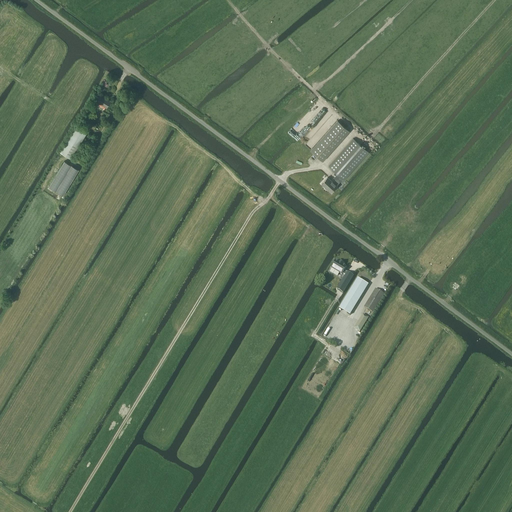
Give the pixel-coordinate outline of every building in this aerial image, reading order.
[(100,95),(96,101),(106,107),(110,101),(100,95)] [(338,120),(311,150),(323,161),(350,131),(338,120)] [(87,132),(76,126),(60,151),(70,158),(87,132)] [(333,182),(328,177),(322,184),(332,192),(338,186),(337,185),(343,178),(344,180),(369,152),(353,138),(329,166),(337,173),(334,177),(336,179),(333,182)] [(79,170),(64,161),(48,187),(63,196),(79,170)] [(336,262),(331,268),(342,275),(343,274),(345,276),(337,290),(343,293),(353,276),(347,273),(345,271),(346,268),(343,266),(344,265),(340,262),(339,264),(336,262)] [(368,286),(357,279),(339,309),(350,316),(368,286)] [(375,289),(364,308),(373,313),(384,295),(375,289)] [(354,329),(358,332),(367,317),(363,315),(354,329)]
